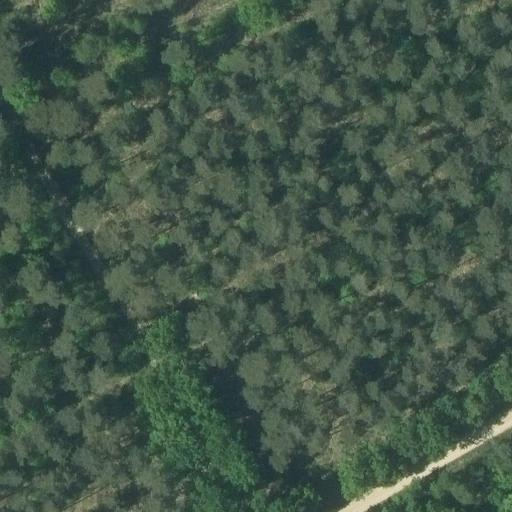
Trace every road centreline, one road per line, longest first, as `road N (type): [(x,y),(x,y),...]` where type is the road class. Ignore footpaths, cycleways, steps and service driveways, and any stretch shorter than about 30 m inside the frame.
road 1 (track): [(0,100),(235,511)]
road 2 (track): [(511,416),(346,511)]
